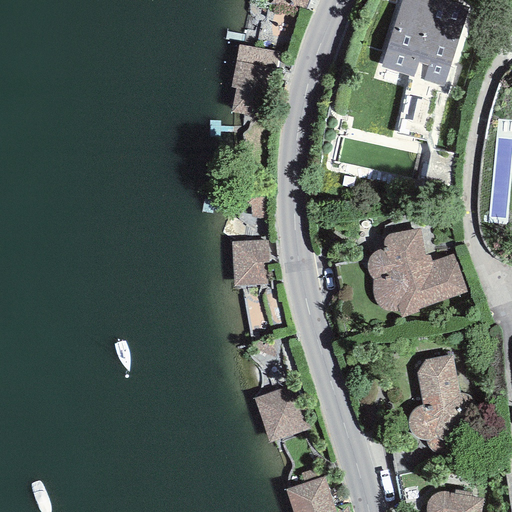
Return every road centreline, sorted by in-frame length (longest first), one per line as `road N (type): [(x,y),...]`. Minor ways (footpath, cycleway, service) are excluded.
road 1 (secondary): [(337,0),(296,131),(292,219),(307,305),(367,511)]
road 2 (residential): [(511,24),(483,82),(468,153),(470,217),(503,299),(511,372)]
